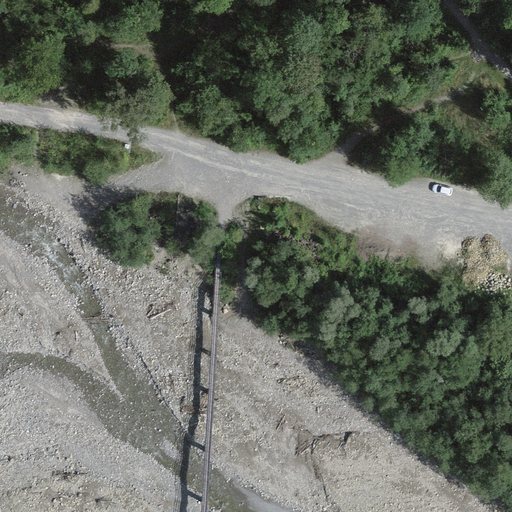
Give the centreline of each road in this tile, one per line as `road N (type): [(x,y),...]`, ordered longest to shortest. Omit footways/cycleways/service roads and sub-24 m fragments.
road 1 (track): [(0,114),(347,166),(511,207)]
road 2 (track): [(476,52),(313,112),(232,152),(221,221)]
